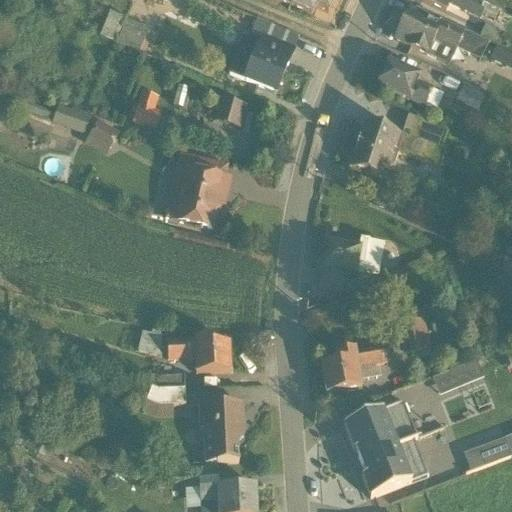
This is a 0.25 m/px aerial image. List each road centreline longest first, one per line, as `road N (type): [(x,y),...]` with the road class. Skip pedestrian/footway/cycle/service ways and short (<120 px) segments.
road 1 (residential): [(296,511),(283,335),(292,216),(315,122),(367,0)]
road 2 (unknown): [(231,0),(343,50)]
